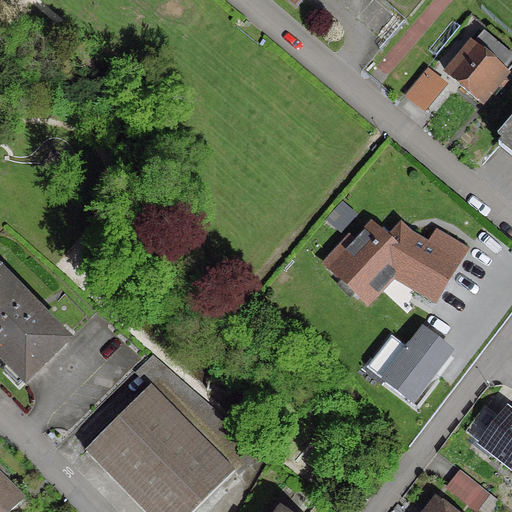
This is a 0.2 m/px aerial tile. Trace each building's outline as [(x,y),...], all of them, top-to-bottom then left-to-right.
[(511,59),(482,34),(446,76),(479,104),(511,65),(511,59)] [(403,98),(423,114),(447,85),(427,69),(403,98)] [(511,126),(499,141),(511,152),(511,126)] [(413,289),(434,301),(464,252),(461,251),(434,235),(426,249),(406,237),(399,230),(387,242),(371,227),(346,253),(341,248),(324,267),(364,305),(397,269),(418,281),(413,289)] [(0,360),(22,383),(21,384),(23,386),(65,344),(0,277),(0,360)] [(454,349),(423,326),(384,378),(415,401),(454,349)] [(193,511),(232,474),(148,389),(84,452),(85,453),(88,451),(147,511),(193,511)] [(478,444),(504,464),(511,453),(511,418),(494,405),(480,422),(490,430),(478,444)] [(0,511),(7,511),(20,500),(0,480),(0,511)] [(470,502),(478,508),(487,497),(479,491),(470,502)] [(426,511),(449,511),(435,500),(426,511)]
